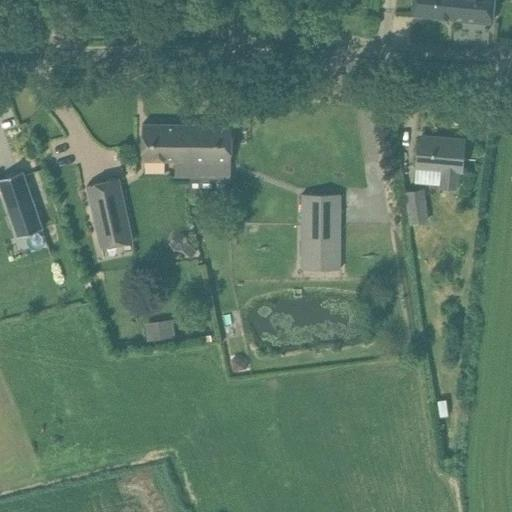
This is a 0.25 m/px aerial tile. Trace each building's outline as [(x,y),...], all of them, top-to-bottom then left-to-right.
[(413,0),(412,14),(423,15),(452,18),(453,0),(413,0)] [(453,0),(452,18),(492,22),(494,2),(494,0),(453,0)] [(175,176),(190,176),(190,125),(142,124),(142,161),(175,161),(175,176)] [(231,125),(190,125),(190,176),(231,177),(231,125)] [(419,140),(417,167),(442,169),(441,185),(441,187),(456,188),(458,170),(462,171),(464,140),(446,138),(446,144),(439,144),(440,142),(419,140)] [(42,228),(23,172),(23,171),(0,178),(0,186),(18,237),(17,237),(17,238),(43,229),(42,228)] [(132,241),(119,179),(87,185),(101,247),(132,241)] [(427,221),(422,189),(406,191),(411,223),(427,221)] [(340,269),(340,195),(303,195),(302,269),(340,269)] [(175,337),(172,319),(144,323),(147,341),(175,337)] [(445,399),(437,400),(439,414),(447,413),(445,399)]
